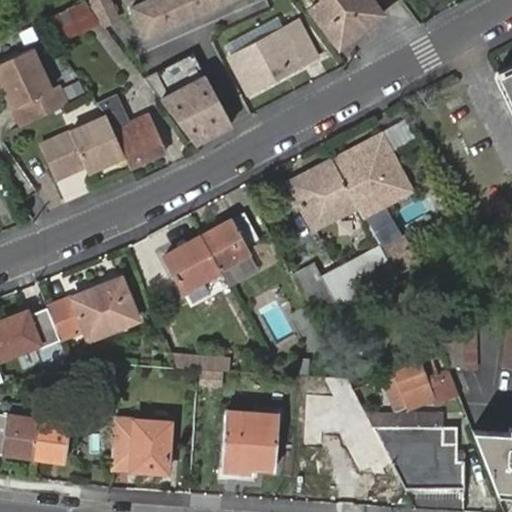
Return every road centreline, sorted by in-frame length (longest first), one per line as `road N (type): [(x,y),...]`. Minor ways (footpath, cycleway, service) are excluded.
road 1 (residential): [(0,257),(201,175),(511,6)]
road 2 (unknown): [(451,41),(491,128),(511,144)]
